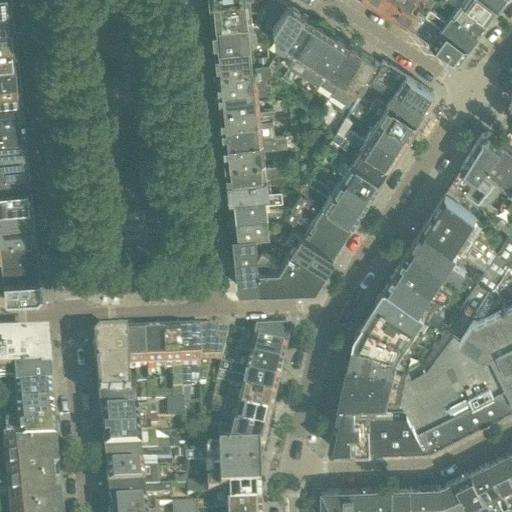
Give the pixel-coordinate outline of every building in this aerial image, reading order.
[(0,0),(0,8),(11,8),(10,0),(0,0)] [(207,0),(210,23),(246,19),(243,0),(207,0)] [(273,38),(281,43),(300,12),(281,0),(263,0),(262,3),(263,7),(264,17),(265,29),(272,28),(273,38)] [(375,0),(374,2),(389,12),(397,0),(375,0)] [(397,0),(389,12),(405,21),(414,7),(419,0),(397,0)] [(434,0),(425,0),(418,10),(466,46),(476,32),(450,12),(444,19),(429,7),(434,0)] [(449,0),(455,4),(450,12),(476,32),(486,19),(461,0),(449,0)] [(461,0),(486,19),(496,6),(488,0),(461,0)] [(264,17),(263,7),(255,8),(256,18),(264,17)] [(0,8),(0,27),(13,26),(11,8),(0,8)] [(466,46),(418,10),(405,27),(456,60),(466,46)] [(280,60),(288,65),(315,22),(300,12),(281,43),(273,56),(280,60)] [(212,47),(248,43),(256,42),(254,31),(247,32),(246,19),(210,23),(212,47)] [(296,71),(302,75),(302,74),(310,62),(330,31),(315,22),(288,65),(287,67),(285,70),(282,74),(290,80),(296,71)] [(0,44),(15,44),(13,26),(0,27),(0,44)] [(302,75),(317,85),(318,82),(344,40),(330,31),(310,62),(302,74),(302,75)] [(318,82),(317,85),(318,85),(319,83),(324,87),(331,92),(351,60),(358,49),(351,45),(349,43),(344,40),(318,82)] [(212,47),(214,69),(250,65),(248,43),(212,47)] [(0,63),(16,62),(15,44),(0,44),(0,63)] [(353,92),(359,97),(369,82),(374,74),(380,63),(358,49),(351,60),(331,92),(330,93),(345,104),(353,92)] [(280,60),(273,56),(268,64),(270,65),(269,66),(273,69),(274,70),(280,60)] [(380,63),(374,74),(424,106),(433,92),(382,60),(380,63)] [(0,80),(18,79),(16,62),(0,63),(0,80)] [(214,69),(216,87),(268,83),(267,74),(267,73),(255,74),(254,65),(250,65),(214,69)] [(287,86),(293,90),(297,84),(290,80),(282,74),(279,78),(284,81),(287,86)] [(374,74),(369,82),(391,96),(386,103),(414,122),(424,106),(374,74)] [(0,98),(20,96),(18,79),(0,80),(0,98)] [(256,93),(269,92),(269,91),(268,83),(216,87),(218,106),(257,102),(256,93)] [(297,84),(293,90),(305,103),(311,93),(297,84)] [(0,116),(22,114),(20,96),(0,98),(0,116)] [(359,97),(356,102),(406,135),(414,122),(386,103),(381,111),(359,97)] [(218,106),(220,123),(273,119),(273,109),(258,111),(257,102),(218,106)] [(373,124),(368,132),(396,150),(406,135),(356,102),(351,110),(373,124)] [(0,134),(23,132),(22,114),(0,116),(0,134)] [(220,123),(222,141),(260,138),(260,130),(288,127),(287,117),(273,119),(220,123)] [(340,124),(336,131),(351,141),(387,164),(396,150),(368,132),(363,139),(347,129),(351,121),(345,117),(340,124)] [(351,163),(378,179),(387,164),(351,141),(336,131),(331,139),(342,146),(354,153),(349,161),(351,163)] [(0,152),(25,150),(23,132),(0,134),(0,152)] [(482,135),(450,184),(465,194),(484,169),(502,142),(490,133),(490,132),(482,134),(482,135)] [(222,141),(223,161),(263,157),(262,147),(286,145),(285,135),(260,138),(222,141)] [(491,174),(479,189),(478,191),(485,196),(486,194),(511,160),(511,149),(502,142),(484,169),(491,174)] [(326,146),(318,160),(369,192),(378,179),(351,163),(349,161),(339,154),(334,161),(328,157),(332,150),(326,146)] [(0,170),(27,168),(25,150),(0,152),(0,170)] [(223,161),(225,178),(278,173),(286,173),(285,164),(278,165),(264,166),(263,157),(223,161)] [(335,182),(331,188),(360,206),(369,192),(318,160),(309,174),(313,177),(317,170),(335,182)] [(511,189),(511,160),(486,194),(485,196),(479,204),(493,215),(497,209),(490,203),(504,185),(511,190),(511,189)] [(0,188),(29,186),(27,168),(0,170),(0,188)] [(225,178),(227,195),(266,191),(265,183),(279,181),(278,173),(225,178)] [(315,179),(313,177),(309,174),(304,181),(311,186),(315,179)] [(298,188),(305,193),(350,221),(360,206),(331,188),(326,195),(311,186),(304,181),(303,181),(298,188)] [(423,227),(457,251),(485,269),(497,253),(480,217),(460,203),(465,194),(450,184),(423,227)] [(0,188),(0,206),(31,204),(29,186),(0,188)] [(227,195),(229,213),(272,210),(273,209),(265,209),(264,201),(280,199),(279,190),(266,191),(227,195)] [(103,193),(87,194),(88,206),(104,205),(103,193)] [(316,211),(312,218),(341,236),(350,221),(305,193),(299,201),(316,211)] [(0,223),(32,221),(31,204),(0,206),(0,223)] [(288,205),(286,209),(280,218),(331,251),(341,236),(312,218),(307,226),(295,219),(300,212),(288,205)] [(146,206),(123,207),(124,236),(147,235),(146,206)] [(90,216),(92,246),(90,249),(91,261),(94,264),(116,261),(119,258),(118,246),(120,243),(118,222),(121,219),(120,210),(117,208),(109,209),(106,212),(92,213),(90,216)] [(280,218),(286,209),(272,210),(229,213),(231,232),(254,230),(260,230),(261,237),(269,237),(271,233),(275,228),(267,229),(266,219),(267,219),(280,218)] [(497,223),(503,228),(507,221),(502,217),(497,223)] [(280,218),(280,220),(275,227),(282,231),(277,237),(322,265),(331,251),(280,218)] [(32,221),(0,223),(0,241),(34,239),(32,221)] [(511,224),(507,221),(503,228),(508,232),(511,235),(511,224)] [(467,285),(473,289),(477,281),(463,273),(465,270),(451,260),(457,251),(423,227),(410,247),(445,271),(467,285)] [(231,232),(233,260),(255,258),(254,230),(231,232)] [(403,401),(343,387),(330,444),(334,450),(335,450),(431,446),(444,440),(443,440),(501,411),(501,412),(511,406),(511,235),(508,232),(508,233),(510,235),(497,253),(485,269),(477,281),(473,289),(460,308),(443,334),(415,372),(410,371),(403,401)] [(271,233),(269,237),(286,283),(311,282),(322,265),(277,237),(271,233)] [(261,247),(255,258),(257,284),(286,283),(269,237),(261,247)] [(0,259),(36,257),(34,239),(0,241),(0,259)] [(443,273),(445,271),(410,247),(398,266),(444,297),(447,299),(453,289),(448,286),(448,285),(445,284),(447,280),(445,278),(447,275),(443,273)] [(0,269),(1,269),(2,277),(38,275),(36,257),(0,259),(0,269)] [(255,258),(233,260),(236,285),(257,284),(255,258)] [(439,306),(444,297),(398,266),(385,285),(432,316),(438,320),(444,310),(439,306)] [(0,294),(35,293),(35,294),(39,288),(38,275),(2,277),(3,284),(0,284),(0,294)] [(375,301),(374,302),(424,330),(432,316),(385,285),(375,301)] [(363,319),(363,320),(417,342),(424,330),(374,302),(363,319)] [(355,332),(353,340),(399,353),(403,346),(412,349),(417,342),(363,320),(355,332)] [(238,344),(238,345),(284,355),(290,331),(257,332),(243,333),(242,334),(240,345),(238,344)] [(197,335),(198,371),(199,385),(205,385),(209,364),(220,363),(224,349),(225,343),(227,333),(197,335)] [(173,400),(182,400),(180,335),(162,336),(163,372),(171,372),(172,393),(164,393),(164,400),(173,400)] [(182,400),(182,404),(189,403),(188,390),(190,390),(190,371),(198,371),(197,335),(180,335),(182,400)] [(162,336),(143,337),(145,391),(146,402),(164,401),(164,400),(164,393),(155,394),(154,383),(163,382),(163,372),(162,336)] [(143,337),(125,338),(127,367),(127,374),(135,373),(136,385),(138,385),(139,402),(146,402),(145,391),(143,337)] [(93,345),(95,370),(127,367),(125,338),(98,339),(92,344),(93,345)] [(2,375),(47,373),(47,371),(49,371),(48,358),(46,358),(44,341),(38,341),(38,339),(26,339),(26,342),(1,343),(2,375)] [(353,340),(349,360),(404,370),(406,363),(397,360),(399,353),(353,340)] [(250,355),(248,363),(281,371),(284,355),(238,345),(237,352),(250,355)] [(349,360),(343,387),(403,401),(410,371),(404,370),(349,360)] [(227,376),(277,387),(281,371),(248,363),(240,361),(238,370),(227,368),(228,365),(221,363),(218,374),(225,375),(227,376)] [(95,370),(98,400),(128,398),(127,374),(127,367),(95,370)] [(0,392),(49,391),(47,373),(2,375),(0,375),(0,392)] [(214,390),(218,392),(222,393),(223,393),(225,384),(229,385),(243,388),(241,396),(273,404),(277,387),(227,376),(225,375),(218,374),(214,390)] [(211,407),(223,410),(270,421),(273,404),(241,396),(240,396),(238,405),(217,400),(218,392),(214,390),(213,399),(211,407)] [(16,410),(51,408),(49,391),(0,392),(0,402),(15,402),(16,410)] [(98,400),(100,419),(137,417),(137,419),(155,417),(154,407),(135,409),(134,402),(134,398),(128,398),(98,400)] [(173,400),(165,401),(166,417),(173,417),(182,417),(182,404),(182,400),(173,400)] [(0,428),(4,429),(53,427),(51,408),(16,410),(16,418),(0,418),(0,428)] [(233,430),(266,438),(270,421),(223,410),(221,418),(235,421),(233,430)] [(100,419),(102,436),(150,433),(149,425),(155,425),(155,417),(137,419),(137,417),(100,419)] [(227,452),(263,451),(266,438),(233,430),(218,426),(217,432),(216,435),(231,439),(227,452)] [(19,446),(54,445),(54,440),(55,438),(55,430),(53,429),(53,427),(4,429),(5,439),(18,438),(19,446)] [(102,436),(103,454),(161,451),(161,450),(169,450),(174,450),(174,443),(167,443),(167,442),(155,443),(154,433),(150,433),(102,436)] [(8,511),(60,511),(58,487),(53,487),(51,473),(57,472),(54,445),(19,446),(2,447),(8,511)] [(103,454),(105,472),(141,470),(140,460),(142,460),(142,467),(157,466),(156,460),(169,459),(169,450),(161,450),(161,451),(103,454)] [(218,473),(258,472),(257,461),(260,461),(263,451),(227,452),(185,454),(185,464),(206,464),(206,474),(218,473)] [(511,470),(504,455),(488,463),(502,492),(508,489),(510,488),(511,491),(511,508),(511,509),(511,511),(511,470)] [(502,492),(488,463),(471,471),(491,511),(511,511),(511,509),(510,507),(503,510),(496,495),(502,492)] [(105,472),(107,491),(159,487),(158,478),(158,469),(141,470),(105,472)] [(491,511),(471,471),(455,479),(470,508),(477,504),(481,511),(491,511)] [(205,495),(212,495),(258,493),(258,472),(218,473),(218,486),(206,486),(206,487),(205,487),(205,495)] [(173,478),(173,486),(185,485),(184,477),(173,478)] [(449,511),(462,511),(470,508),(455,479),(443,485),(449,511)] [(440,486),(428,486),(428,511),(449,511),(443,485),(441,486),(440,486)] [(107,491),(109,508),(144,506),(144,496),(170,495),(170,486),(159,487),(107,491)] [(428,511),(428,486),(410,487),(411,511),(428,511)] [(411,511),(410,487),(393,488),(394,511),(411,511)] [(376,511),(375,488),(359,489),(359,511),(376,511)] [(394,511),(393,488),(375,488),(376,511),(394,511)] [(341,511),(340,489),(322,490),(323,511),(341,511)] [(359,511),(359,489),(340,489),(341,511),(359,511)] [(212,511),(259,510),(258,493),(212,495),(212,511)]
